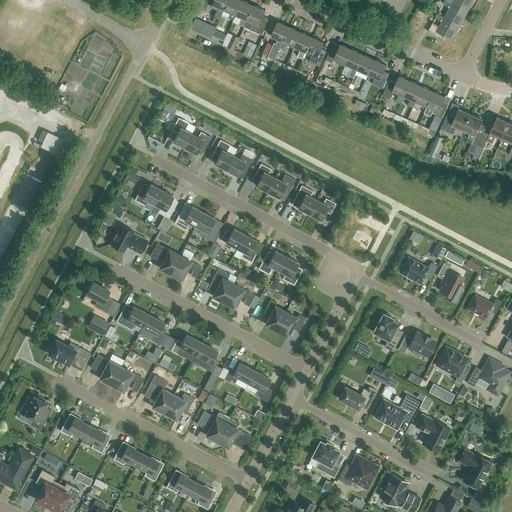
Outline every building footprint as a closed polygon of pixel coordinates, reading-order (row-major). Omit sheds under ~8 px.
[(45,10),(49,3),(43,0),(19,0),(18,2),(31,10),(34,4),(45,10)] [(220,19),(224,9),(228,0),(214,0),(213,4),(212,7),(218,10),(214,17),(220,19)] [(236,14),(242,0),(228,0),(224,9),(231,12),(228,17),(234,19),(236,14)] [(244,27),(253,5),(242,0),(236,14),(242,17),(238,24),(244,27)] [(467,12),(452,4),(445,0),(442,5),(449,9),(444,17),(459,26),(467,12)] [(453,0),(452,4),(467,12),(473,0),(453,0)] [(269,19),(263,16),(265,10),(253,5),(244,27),(250,30),(262,35),(269,19)] [(436,31),(452,39),(459,26),(444,17),(437,13),(435,18),(441,22),(436,31)] [(191,28),(191,29),(211,38),(212,37),(214,32),(216,28),(198,20),(196,19),(191,28)] [(274,42),(268,56),(275,59),(283,41),(289,27),(278,21),(271,36),(272,36),(278,39),(276,43),(274,42)] [(49,22),(41,40),(66,51),(74,32),(49,22)] [(294,46),(301,32),(289,27),(283,41),(294,46)] [(302,59),(306,51),(312,37),(301,32),(294,46),(301,49),(298,56),(302,59)] [(221,33),(218,39),(224,41),(226,35),(221,33)] [(240,37),(233,34),(229,44),(236,47),(240,37)] [(312,37),(306,51),(312,54),(309,61),(320,66),(327,51),(321,48),(324,42),(312,37)] [(346,64),(352,49),(340,44),(338,50),(331,47),(326,59),(332,62),(334,58),(341,62),(339,65),(344,67),(346,64)] [(357,69),(363,54),(352,49),(346,64),(352,67),(348,75),(354,78),(357,69)] [(263,54),(261,59),(273,64),(275,59),(268,56),(263,54)] [(368,74),(375,60),(363,54),(357,69),(368,74)] [(275,59),(273,64),(284,69),(286,64),(275,59)] [(375,60),(368,74),(375,77),(372,83),(383,88),(389,73),(384,71),(387,65),(375,60)] [(286,64),(284,69),(296,74),(297,70),(286,64)] [(297,70),(296,74),(307,79),(309,75),(297,70)] [(395,101),(401,104),(404,96),(411,81),(399,76),(396,82),(390,80),(382,95),(390,98),(393,91),(399,93),(395,101)] [(332,85),(334,81),(326,77),(324,81),(332,85)] [(416,101),(422,86),(411,81),(404,96),(411,99),(408,106),(413,108),(416,101)] [(344,90),(346,86),(337,82),(335,86),(344,90)] [(427,106),(433,91),(422,86),(416,101),(422,104),(420,107),(425,109),(425,110),(427,106)] [(359,97),(361,92),(352,88),(350,93),(359,97)] [(425,110),(425,109),(424,113),(431,116),(432,113),(443,117),(448,106),(442,103),(445,97),(433,91),(427,106),(425,110)] [(173,107),(166,103),(160,114),(167,118),(173,107)] [(461,136),(464,129),(471,114),(459,108),(454,119),(448,116),(442,130),(448,133),(453,135),(454,133),(461,136)] [(384,109),(382,113),(394,118),(396,114),(384,109)] [(396,114),(394,118),(406,124),(408,119),(396,114)] [(477,145),(483,132),(486,126),(480,124),(483,119),(471,114),(464,129),(470,132),(468,138),(473,140),(472,143),(477,145)] [(184,147),(192,133),(185,129),(189,123),(178,117),(172,130),(177,132),(172,141),(184,147)] [(502,138),(509,122),(497,117),(490,132),(490,133),(489,134),(483,132),(477,145),(483,148),(486,141),(492,143),(496,135),(502,138)] [(408,119),(406,124),(417,129),(419,124),(408,119)] [(511,123),(509,122),(502,138),(511,142),(511,146),(510,151),(511,152),(511,123)] [(419,124),(417,129),(428,134),(430,129),(419,124)] [(213,125),(210,131),(217,135),(220,129),(213,125)] [(430,129),(428,134),(434,136),(436,132),(437,130),(431,127),(430,129)] [(41,130),(37,140),(42,143),(47,133),(41,130)] [(192,133),(184,147),(196,153),(200,145),(205,147),(211,137),(201,131),(198,136),(192,133)] [(431,151),(436,154),(443,138),(438,136),(436,140),(431,151)] [(226,169),(233,155),(227,152),(230,145),(220,139),(214,152),(219,154),(214,163),(226,169)] [(473,155),(477,145),(472,143),(468,152),(473,155)] [(233,155),(226,169),(237,176),(242,167),(247,170),(253,159),(242,154),(240,159),(233,155)] [(267,192),(275,177),(269,174),(271,169),(261,163),(255,174),(260,177),(256,185),(267,192)] [(135,183),(138,178),(131,174),(128,180),(135,183)] [(275,177),(267,192),(279,198),(282,191),(288,194),(295,179),(285,174),(281,181),(275,177)] [(154,204),(162,190),(150,183),(145,192),(140,189),(135,200),(145,205),(146,203),(147,201),(154,204)] [(298,207),(309,214),(317,199),(310,196),(313,191),(302,185),(296,196),(302,199),(298,207)] [(162,190),(154,204),(160,207),(158,212),(169,218),(175,208),(168,204),(173,196),(162,190)] [(317,199),(309,214),(321,220),(325,211),(330,214),(336,203),(326,198),(323,203),(317,199)] [(146,203),(145,205),(144,207),(151,210),(154,204),(147,201),(146,203)] [(115,215),(119,208),(113,205),(109,211),(115,215)] [(196,226),(203,212),(192,206),(190,209),(183,206),(174,223),(186,229),(189,223),(196,226)] [(203,212),(196,226),(202,229),(199,234),(211,240),(216,230),(210,226),(215,218),(203,212)] [(160,222),(157,228),(165,232),(168,226),(160,222)] [(140,253),(147,240),(134,233),(134,232),(121,225),(110,244),(124,251),(127,245),(133,248),(133,249),(140,253)] [(237,248),(245,234),(233,228),(228,238),(222,236),(220,239),(237,248)] [(413,231),(409,238),(420,243),(424,236),(413,231)] [(245,234),(237,248),(244,252),(241,256),(251,262),(257,251),(252,249),(256,240),(245,234)] [(170,274),(180,255),(169,249),(157,243),(150,256),(155,259),(156,257),(163,260),(159,268),(170,274)] [(440,259),(446,249),(438,244),(432,255),(440,259)] [(211,249),(208,255),(214,258),(216,254),(215,251),(211,249)] [(279,270),(287,256),(275,250),(273,253),(268,251),(259,268),(269,274),(272,267),(279,270)] [(454,260),(457,255),(448,250),(445,256),(454,260)] [(180,255),(170,274),(181,279),(188,267),(193,270),(191,275),(196,278),(202,267),(191,261),(180,255)] [(287,256),(279,270),(285,274),(283,279),(294,285),(302,269),(296,266),(298,262),(287,256)] [(428,267),(408,256),(399,272),(420,283),(424,277),(430,280),(437,265),(431,262),(428,267)] [(477,273),(480,267),(467,260),(464,266),(477,273)] [(450,272),(448,271),(451,266),(444,262),(437,276),(443,279),(444,279),(445,280),(440,290),(447,294),(446,297),(454,301),(457,296),(459,297),(462,291),(460,290),(463,285),(460,284),(463,278),(450,271),(450,272)] [(248,276),(251,270),(246,267),(243,273),(248,276)] [(223,302),(233,283),(227,280),(229,275),(218,268),(211,282),(218,285),(212,296),(223,302)] [(205,289),(208,283),(201,279),(198,285),(205,289)] [(274,281),(271,287),(278,291),(281,286),(274,281)] [(107,313),(113,300),(106,296),(109,291),(92,282),(86,294),(98,300),(94,306),(107,313)] [(233,283),(223,302),(234,308),(241,295),(246,298),(244,303),(249,306),(255,295),(244,289),(233,283)] [(294,297),(298,289),(292,286),(288,294),(294,297)] [(493,304),(474,294),(467,308),(486,318),(490,309),(496,312),(501,301),(496,298),(493,304)] [(276,330),(286,311),(275,306),(277,303),(271,299),(265,310),(271,314),(265,324),(276,330)] [(142,326),(149,314),(133,306),(129,314),(122,311),(116,321),(132,330),(136,323),(142,326)] [(286,311),(276,330),(287,336),(293,325),(300,329),(306,318),(299,314),(297,317),(286,311)] [(48,323),(54,326),(60,315),(55,312),(48,323)] [(392,316),(386,313),(385,314),(383,313),(373,331),(389,340),(385,346),(392,350),(401,335),(394,331),(398,324),(392,321),(393,319),(391,317),(392,316)] [(164,323),(149,314),(142,326),(139,333),(159,344),(166,331),(161,328),(164,323)] [(98,325),(91,321),(88,326),(103,334),(108,323),(101,319),(98,325)] [(105,336),(111,339),(116,329),(110,326),(105,336)] [(421,335),(416,332),(413,339),(405,335),(398,349),(404,352),(408,345),(428,355),(435,342),(429,339),(430,338),(422,334),(421,335)] [(195,354),(202,342),(186,334),(182,342),(177,340),(171,350),(177,353),(192,361),(195,354)] [(103,337),(99,345),(105,348),(109,340),(103,337)] [(64,344),(56,339),(53,343),(51,342),(47,349),(50,351),(48,353),(56,357),(56,358),(61,360),(68,364),(74,354),(79,357),(78,358),(86,362),(91,353),(70,342),(68,346),(64,343),(64,344)] [(506,353),(511,342),(508,340),(502,351),(506,353)] [(195,354),(192,361),(207,369),(212,372),(218,361),(213,359),(217,351),(202,342),(195,354)] [(372,350),(358,342),(354,350),(368,357),(372,350)] [(158,357),(165,352),(161,346),(154,351),(158,357)] [(461,384),(466,373),(461,370),(467,358),(446,347),(437,364),(458,375),(455,381),(461,384)] [(111,385),(121,366),(109,360),(98,354),(91,367),(96,370),(100,363),(106,366),(99,378),(111,385)] [(149,360),(155,363),(158,357),(153,354),(149,360)] [(169,361),(162,357),(159,364),(166,367),(169,361)] [(510,372),(496,365),(497,362),(489,358),(482,370),(475,367),(467,383),(474,387),(479,378),(490,384),(487,389),(498,394),(510,372)] [(216,369),(221,371),(225,364),(219,361),(216,369)] [(248,382),(255,371),(239,362),(235,370),(230,368),(224,378),(230,381),(231,379),(236,381),(238,377),(248,382)] [(121,366),(111,385),(123,391),(130,378),(135,381),(131,389),(137,392),(144,379),(133,373),(121,366)] [(255,371),(248,382),(259,388),(255,395),(267,401),(273,390),(266,387),(270,379),(255,371)] [(384,383),(389,375),(384,373),(380,381),(384,383)] [(164,413),(174,394),(164,389),(168,382),(155,375),(151,382),(151,383),(144,396),(149,398),(152,393),(158,396),(152,406),(164,413)] [(417,375),(414,382),(418,384),(422,378),(417,375)] [(390,376),(386,384),(395,389),(399,381),(390,376)] [(210,391),(214,383),(208,380),(204,388),(210,391)] [(377,390),(369,386),(367,390),(363,388),(360,394),(345,386),(339,398),(338,398),(339,399),(357,408),(358,409),(359,408),(358,408),(361,403),(368,406),(377,390)] [(444,389),(440,397),(450,402),(455,394),(444,389)] [(174,394),(164,413),(176,419),(182,409),(187,412),(194,398),(184,393),(181,398),(174,394)] [(30,394),(21,413),(33,419),(30,424),(41,430),(48,417),(52,409),(45,406),(47,403),(44,401),(46,399),(39,396),(38,398),(30,394)] [(412,415),(420,402),(406,394),(399,407),(384,399),(374,417),(397,429),(406,412),(412,415)] [(426,394),(423,400),(431,404),(434,398),(426,394)] [(233,396),(230,402),(235,405),(238,399),(233,396)] [(258,409),(254,416),(261,420),(265,413),(258,409)] [(486,409),(484,417),(492,419),(494,411),(486,409)] [(202,427),(209,413),(204,411),(197,424),(202,427)] [(217,441),(227,423),(229,418),(218,412),(206,435),(217,441)] [(438,451),(450,429),(422,414),(415,426),(428,433),(422,443),(438,451)] [(83,437),(90,425),(74,417),(71,423),(66,420),(60,431),(71,436),(73,432),(83,437)] [(245,449),(252,436),(238,429),(240,424),(229,418),(227,423),(217,441),(228,447),(232,439),(238,443),(237,445),(245,449)] [(252,426),(258,429),(262,421),(257,418),(252,426)] [(90,425),(83,437),(94,443),(91,447),(102,453),(107,442),(102,439),(105,434),(90,425)] [(326,444),(320,441),(312,456),(319,460),(315,467),(334,477),(341,464),(334,460),(339,451),(333,448),(334,446),(327,442),(326,444)] [(42,450),(32,445),(30,449),(36,453),(39,455),(42,450)] [(136,466),(143,454),(127,445),(124,451),(119,448),(113,459),(124,464),(126,460),(136,466)] [(0,479),(16,488),(33,456),(19,448),(9,466),(0,461),(0,457),(1,455),(0,454),(0,479)] [(476,455),(464,449),(458,460),(470,466),(463,480),(476,487),(478,488),(479,486),(491,462),(476,454),(476,455)] [(53,457),(46,454),(44,459),(50,462),(53,457)] [(143,454),(136,466),(147,471),(144,475),(155,481),(160,470),(155,467),(158,462),(143,454)] [(375,467),(361,460),(356,462),(353,467),(346,464),(338,479),(350,486),(354,479),(359,482),(360,485),(365,488),(368,486),(371,482),(369,478),(375,467)] [(47,505),(59,484),(53,481),(55,477),(42,469),(35,482),(43,486),(36,499),(47,505)] [(189,494),(195,482),(180,474),(177,479),(172,476),(166,487),(177,492),(179,488),(189,494)] [(413,511),(420,498),(404,489),(408,483),(392,474),(380,496),(396,505),(397,503),(413,511)] [(85,475),(82,482),(89,485),(92,479),(85,475)] [(288,490),(293,482),(287,479),(283,487),(288,490)] [(326,479),(321,488),(327,491),(331,482),(326,479)] [(59,484),(47,505),(59,511),(66,498),(73,502),(80,490),(66,482),(64,487),(59,484)] [(195,482),(189,494),(199,499),(197,503),(207,509),(213,498),(208,495),(211,490),(195,482)] [(333,487),(331,491),(332,494),(336,496),(339,495),(341,492),(340,488),(336,486),(333,487)] [(490,492),(479,486),(478,488),(476,487),(472,496),(485,502),(490,492)] [(455,511),(461,502),(449,496),(444,506),(438,503),(433,511),(455,511)] [(472,497),(468,504),(475,508),(474,510),(476,511),(481,511),(486,504),(472,497)] [(310,511),(315,505),(303,499),(299,506),(292,502),(286,511),(310,511)] [(105,511),(103,511),(106,505),(96,500),(89,511),(105,511)]
